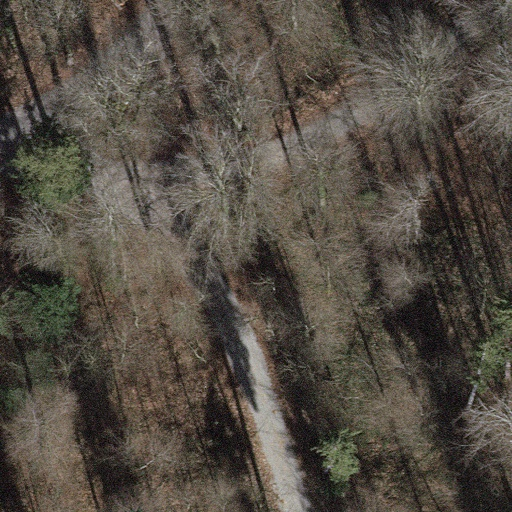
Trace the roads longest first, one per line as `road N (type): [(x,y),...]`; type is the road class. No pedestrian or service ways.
road 1 (track): [(511,2),(284,156),(48,161)]
road 2 (track): [(301,511),(264,382),(166,238),(48,161)]
road 3 (track): [(48,161),(168,0)]
road 4 (track): [(0,318),(26,270),(6,161)]
